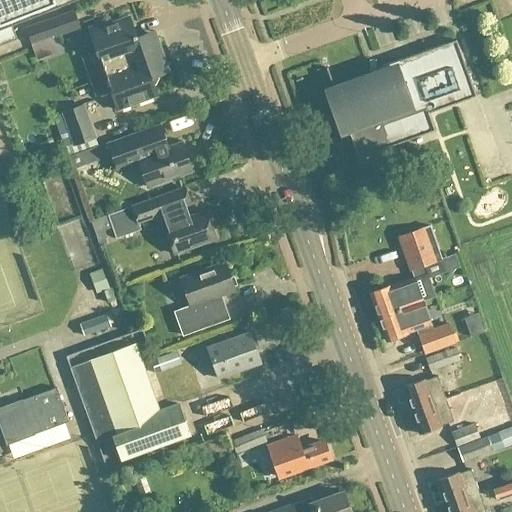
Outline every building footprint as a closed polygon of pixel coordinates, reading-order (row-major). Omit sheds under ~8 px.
[(0,0),(0,46),(16,40),(10,25),(74,0),(0,0)] [(96,54),(81,59),(95,96),(109,91),(116,111),(155,98),(149,79),(167,73),(153,33),(135,39),(127,17),(102,26),(101,24),(87,29),(96,54)] [(52,21),(26,30),(31,45),(57,36),(52,21)] [(379,80),(334,96),(357,159),(433,132),(427,114),(475,97),(455,41),(378,68),(379,80)] [(61,115),(52,118),(58,135),(67,158),(96,147),(93,139),(94,138),(82,107),(61,114),(61,115)] [(158,125),(106,143),(115,170),(137,162),(146,188),(190,173),(180,143),(166,148),(158,125)] [(184,188),(107,215),(89,221),(93,232),(111,226),(116,239),(140,231),(138,225),(157,218),(171,257),(216,242),(205,212),(188,217),(185,208),(190,206),(184,188)] [(395,238),(408,273),(434,264),(422,229),(395,238)] [(223,263),(179,279),(189,307),(173,313),(181,336),(228,320),(220,298),(233,293),(223,263)] [(100,270),(87,275),(95,295),(108,290),(100,270)] [(422,303),(413,279),(368,296),(377,319),(421,304),(422,303)] [(421,304),(377,319),(386,343),(406,336),(405,335),(429,326),(421,304)] [(104,315),(77,326),(82,339),(109,329),(104,315)] [(453,345),(455,345),(447,325),(415,336),(423,356),(453,345)] [(248,333),(206,349),(217,381),(259,365),(248,333)] [(89,361),(90,363),(68,370),(95,445),(113,439),(120,460),(188,436),(176,405),(177,405),(158,412),(134,345),(89,361)] [(458,362),(454,349),(424,360),(429,373),(458,362)] [(153,375),(180,366),(176,353),(149,362),(153,375)] [(411,412),(444,400),(436,378),(422,382),(422,381),(402,389),(411,412)] [(55,389),(0,409),(0,428),(6,445),(68,422),(55,389)] [(444,400),(411,412),(419,436),(440,429),(439,427),(452,423),(444,400)] [(473,425),(450,434),(461,465),(492,453),(486,438),(479,441),(473,425)] [(501,451),(511,446),(511,428),(496,434),(501,451)] [(260,430),(229,443),(250,497),(258,494),(243,453),(266,444),(260,430)] [(266,447),(272,461),(262,465),(268,482),(278,479),(277,477),(329,458),(324,442),(300,451),(295,436),(266,447)] [(444,506),(478,494),(470,471),(456,476),(456,475),(436,482),(444,506)] [(511,483),(491,491),(494,500),(511,494),(511,483)] [(349,511),(342,493),(312,504),(310,499),(272,511),(349,511)] [(484,511),(478,494),(444,506),(446,511),(484,511)]
